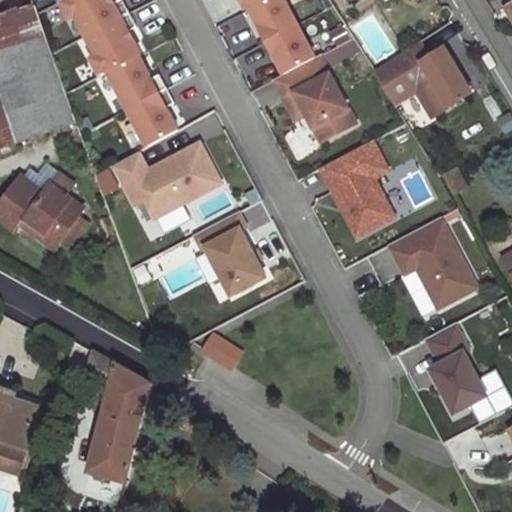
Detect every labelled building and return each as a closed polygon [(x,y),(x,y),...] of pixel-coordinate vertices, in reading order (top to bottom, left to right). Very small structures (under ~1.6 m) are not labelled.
[(112,0),(70,0),(89,35),(130,13),(122,0),(120,0),(114,3),(112,0)] [(241,0),(247,10),(250,9),(266,0),(241,0)] [(298,26),(284,0),(266,0),(250,9),(268,42),(298,26)] [(0,150),(77,124),(35,7),(0,22),(0,150)] [(130,13),(89,35),(109,72),(139,56),(142,55),(129,32),(138,27),(130,13)] [(298,26),(268,42),(285,75),(316,59),(298,26)] [(430,58),(420,42),(374,72),(384,88),(407,74),(417,91),(433,117),(472,93),(446,49),(430,58)] [(139,56),(109,72),(129,110),(168,89),(160,75),(152,79),(139,56)] [(285,75),(275,80),(293,114),(304,108),(322,143),(356,125),(320,56),(316,59),(285,75)] [(407,74),(384,88),(395,105),(417,91),(407,74)] [(168,89),(129,110),(149,147),(179,131),(167,108),(175,103),(168,89)] [(304,108),(293,114),(311,148),(322,143),(304,108)] [(511,116),(511,115),(500,122),(506,132),(511,128),(511,116)] [(396,184),(373,141),(322,168),(358,237),(395,217),(382,191),(396,184)] [(139,152),(115,165),(137,205),(146,201),(155,219),(222,183),(201,144),(163,164),(164,166),(150,173),(139,152)] [(458,170),(445,176),(455,194),(467,187),(458,170)] [(45,193),(21,177),(0,206),(0,220),(17,233),(23,226),(55,249),(62,240),(79,216),(84,208),(67,196),(76,184),(63,175),(54,187),(51,184),(45,193)] [(239,213),(199,234),(232,296),(266,278),(241,230),(246,227),(239,213)] [(89,223),(79,216),(62,240),(72,247),(89,223)] [(441,218),(390,245),(406,275),(418,269),(439,309),(478,288),(441,218)] [(143,264),(133,269),(140,283),(150,278),(143,264)] [(456,324),(427,339),(440,365),(450,382),(440,387),(455,414),(489,397),(466,353),(470,350),(456,324)] [(214,336),(205,350),(232,368),(241,354),(214,336)] [(111,387),(117,365),(95,352),(87,375),(111,387)] [(127,483),(152,384),(117,365),(111,387),(90,474),(127,483)] [(450,382),(440,365),(431,370),(440,387),(450,382)] [(15,395),(0,389),(0,395),(13,400),(15,395)] [(38,412),(40,408),(13,400),(0,395),(0,439),(1,440),(0,442),(0,467),(18,474),(27,448),(38,412)] [(60,424),(66,405),(56,401),(51,416),(49,421),(56,423),(60,424)] [(43,441),(49,421),(51,416),(38,412),(27,448),(39,452),(43,441)] [(50,443),(56,423),(49,421),(43,441),(50,443)] [(54,463),(60,446),(50,443),(43,441),(39,452),(37,457),(54,463)]
